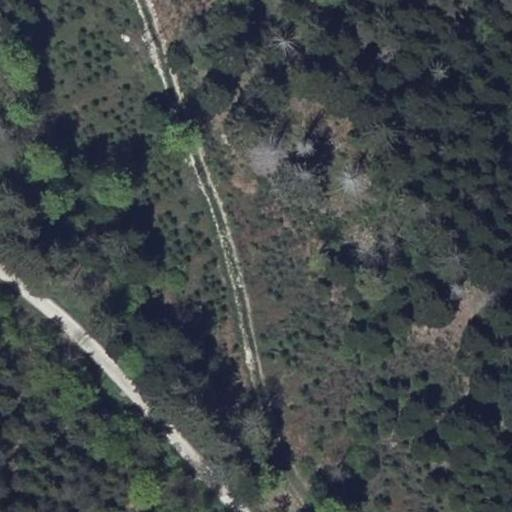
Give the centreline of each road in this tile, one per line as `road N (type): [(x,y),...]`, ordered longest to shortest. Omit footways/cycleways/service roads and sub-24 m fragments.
road 1 (track): [(316,511),(272,451),(228,236),(139,0)]
road 2 (track): [(0,267),(128,381),(240,511)]
